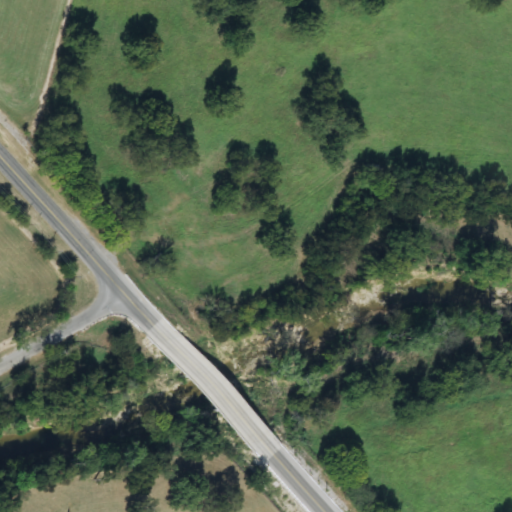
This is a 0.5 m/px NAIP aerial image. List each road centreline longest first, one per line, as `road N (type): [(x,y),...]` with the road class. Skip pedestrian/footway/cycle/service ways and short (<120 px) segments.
road 1 (secondary): [(0,154),(153,325)]
road 2 (secondary): [(153,325),(274,455)]
road 3 (tertiary): [(0,369),(124,295)]
